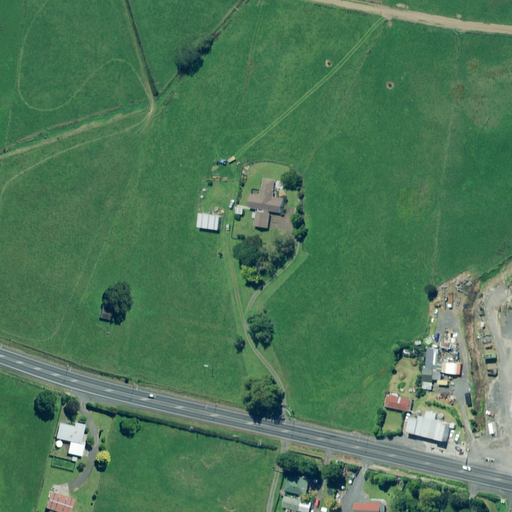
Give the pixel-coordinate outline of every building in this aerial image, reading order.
[(254,213),(253,220),(257,220),(255,228),(268,230),(271,216),(270,216),(270,213),(282,215),(284,201),(275,199),(277,183),(265,181),(262,199),(251,197),(249,210),(259,211),(259,214),(254,213)] [(439,350),(426,349),(425,368),(423,368),(422,384),(434,385),(434,381),(442,382),(443,365),(438,364),(439,350)] [(458,366),(447,365),(446,375),(457,376),(458,366)] [(413,402),(389,397),(387,409),(411,414),(413,402)] [(416,416),(412,437),(457,447),(461,426),(449,423),(450,415),(428,410),(426,418),(416,416)] [(85,428),(75,425),(74,429),(60,425),(55,439),(70,443),(66,455),(79,459),(84,445),(80,444),(85,428)] [(311,482),(303,480),(302,482),(289,479),(286,493),(307,498),(311,482)] [(69,511),(73,502),(50,494),(45,510),(50,511),(69,511)] [(287,510),(286,511),(309,511),(312,506),(285,498),(283,509),(287,510)] [(382,504),(369,503),(369,507),(355,506),(354,511),(385,511),(386,505),(381,505),(382,504)]
